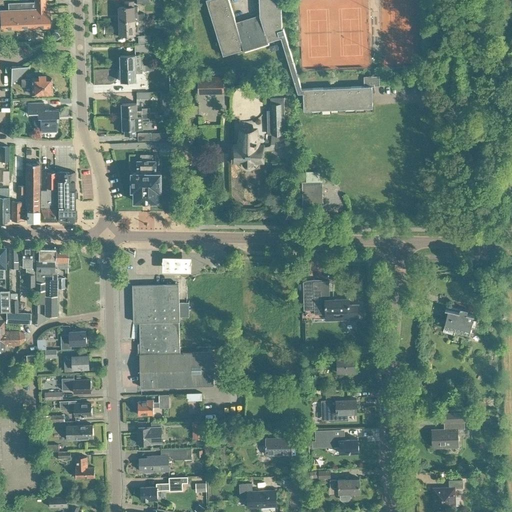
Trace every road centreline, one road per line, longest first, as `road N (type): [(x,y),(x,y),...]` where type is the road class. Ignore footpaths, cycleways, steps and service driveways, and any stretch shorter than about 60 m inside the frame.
road 1 (residential): [(114,511),(107,234)]
road 2 (residential): [(394,511),(391,393),(402,241)]
road 3 (unclassified): [(443,0),(454,244)]
road 4 (residential): [(107,234),(100,177),(82,142),(76,0)]
road 5 (residential): [(188,237),(178,0)]
road 6 (secondary): [(402,241),(188,237)]
